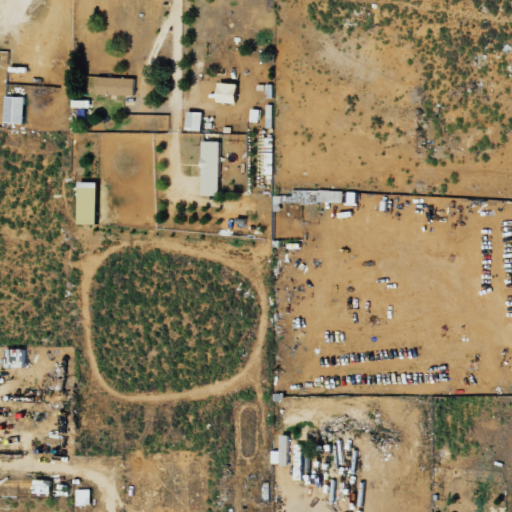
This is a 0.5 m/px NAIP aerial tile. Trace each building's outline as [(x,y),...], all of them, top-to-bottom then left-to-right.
[(97,93),(135,95),(135,78),(98,76),(97,93)] [(218,102),(237,103),(238,83),(219,82),(218,102)] [(25,96),(5,95),(4,122),(24,123),(25,96)] [(186,129),(202,130),(203,112),(187,111),(186,129)] [(221,141),(203,140),(202,195),(220,195),(221,141)] [(99,182),(79,182),(79,223),(98,224),(99,182)] [(34,494),(51,495),(51,480),(34,479),(34,494)] [(91,489),(77,489),(77,505),(91,505),(91,489)]
